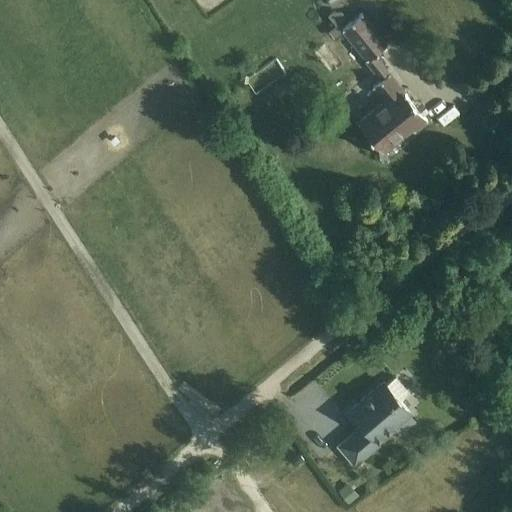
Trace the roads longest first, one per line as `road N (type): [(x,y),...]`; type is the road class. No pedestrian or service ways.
road 1 (track): [(206,440),(0,125)]
road 2 (track): [(511,193),(263,394)]
road 3 (track): [(119,511),(263,394)]
